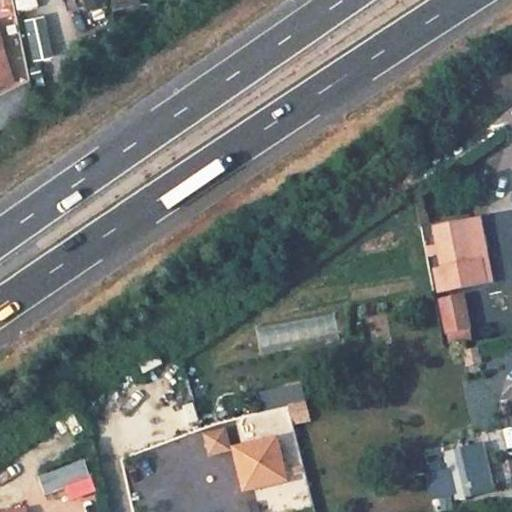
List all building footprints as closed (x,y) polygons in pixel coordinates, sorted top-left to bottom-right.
[(106,0),(86,0),(89,10),(108,5),(106,0)] [(138,0),(113,0),(115,9),(139,4),(138,0)] [(29,20),(34,57),(55,54),(49,17),(29,20)] [(0,84),(13,81),(0,34),(0,84)] [(57,58),(40,65),(46,80),(63,73),(57,58)] [(0,126),(40,110),(30,86),(0,98),(0,126)] [(481,263),(485,283),(493,282),(481,220),(466,222),(474,265),(481,263)] [(437,272),(441,292),(485,283),(481,263),(474,265),(466,222),(437,228),(440,245),(428,248),(429,255),(442,253),(445,270),(437,272)] [(463,296),(442,301),(451,343),(472,339),(463,296)] [(478,351),(467,353),(470,365),(481,363),(478,351)] [(305,403),(302,391),(286,395),(289,406),(305,403)] [(309,420),(305,403),(289,406),(293,423),(309,420)] [(225,431),(206,436),(211,454),(229,449),(225,431)] [(276,439),(236,449),(245,489),(286,479),(276,439)] [(186,441),(144,455),(150,473),(192,459),(186,441)] [(484,445),(445,454),(456,500),(495,492),(484,445)] [(71,490),(73,499),(100,492),(92,461),(42,474),(48,496),(71,490)]
